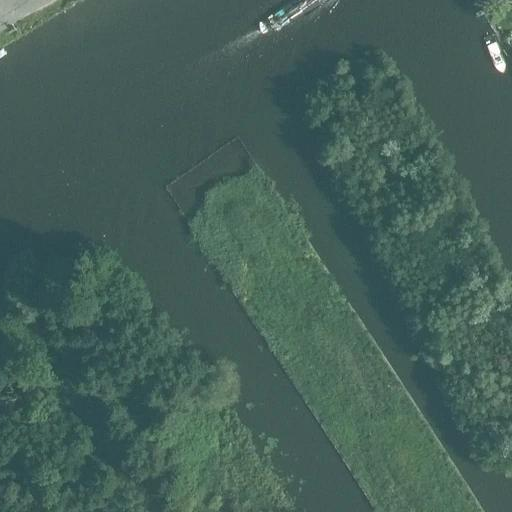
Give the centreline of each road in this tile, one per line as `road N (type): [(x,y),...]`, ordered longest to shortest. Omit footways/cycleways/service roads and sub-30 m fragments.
road 1 (trunk): [(65,0),(414,511)]
road 2 (trunk): [(449,511),(111,0)]
